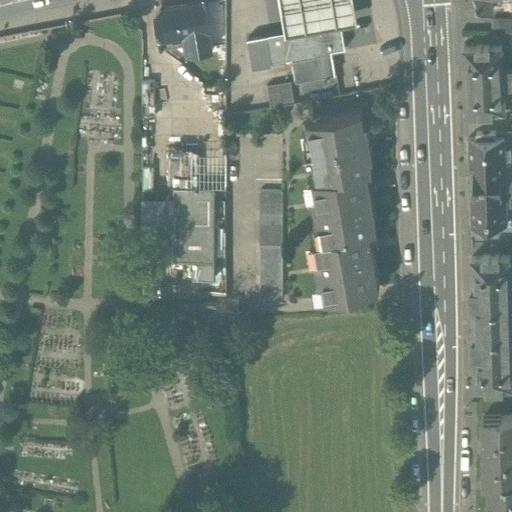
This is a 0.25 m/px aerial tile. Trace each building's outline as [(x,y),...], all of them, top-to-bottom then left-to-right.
[(352,0),(280,0),(283,13),(286,32),(340,22),(356,19),(353,1),(352,0)] [(460,0),(462,13),(493,9),(491,0),(460,0)] [(204,1),(164,9),(165,14),(155,16),(161,50),(186,45),(187,54),(213,50),(204,1)] [(511,18),(492,19),(492,34),(511,33),(511,18)] [(286,32),(248,38),(253,67),(271,64),(270,62),(292,58),(331,51),(344,49),(340,22),(286,32)] [(489,45),(476,45),(476,48),(463,48),(465,78),(511,76),(511,69),(503,70),(502,47),(489,47),(489,45)] [(331,51),(292,58),(296,82),(301,81),(303,91),(336,85),(331,51)] [(511,76),(465,78),(466,112),(479,112),(479,113),(492,113),(492,111),(504,111),(503,86),(511,86),(511,76)] [(290,82),(267,86),(271,107),(294,102),(290,82)] [(153,83),(141,83),(141,107),(153,107),(153,83)] [(153,107),(141,107),(141,119),(153,119),(153,107)] [(362,111),(307,121),(310,141),(313,141),(314,149),(366,140),(365,136),(368,136),(366,124),(364,124),(362,111)] [(495,133),(476,133),(476,139),(467,140),(468,165),(473,165),(504,164),(503,139),(495,139),(495,133)] [(366,140),(314,149),(316,158),(313,159),(317,179),(366,170),(371,169),(369,157),(372,156),(370,144),(367,145),(366,140)] [(198,154),(167,154),(167,186),(171,186),(198,186),(198,154)] [(504,164),(473,165),(473,173),(470,173),(467,175),(468,178),(466,178),(466,186),(468,186),(468,190),(471,193),(474,192),(474,199),(505,198),(504,164)] [(317,179),(314,179),(316,194),(312,195),(317,224),(321,223),(324,237),(368,230),(375,229),(373,214),(374,214),(369,185),(368,185),(366,170),(317,179)] [(198,186),(171,186),(171,259),(199,259),(215,258),(214,186),(198,186)] [(282,192),(260,192),(260,246),(282,246),(282,192)] [(474,199),(469,200),(470,226),(478,226),(478,232),(498,231),(498,225),(506,225),(505,198),(474,199)] [(324,237),(317,239),(319,254),(315,255),(319,282),(324,281),(327,298),(378,289),(376,273),(377,273),(372,244),(371,244),(368,230),(324,237)] [(282,246),(260,246),(260,300),(282,300),(282,246)] [(499,255),(481,256),(481,258),(471,258),(472,289),(469,289),(469,290),(510,289),(508,257),(499,257),(499,255)] [(171,259),(169,259),(169,276),(199,276),(199,259),(171,259)] [(510,289),(469,290),(470,305),(473,305),(474,322),(511,321),(511,315),(510,289)] [(238,300),(226,300),(226,305),(226,323),(238,322),(238,300)] [(226,305),(194,307),(195,326),(226,325),(226,323),(226,305)] [(511,321),(474,322),(474,339),(471,339),(472,354),(511,353),(511,328),(511,321)] [(511,353),(472,354),(472,356),(475,356),(476,386),(485,386),(485,388),(503,387),(503,385),(511,384),(511,353)] [(501,420),(482,420),(484,482),(489,482),(489,511),(511,511),(511,415),(501,416),(501,420)]
